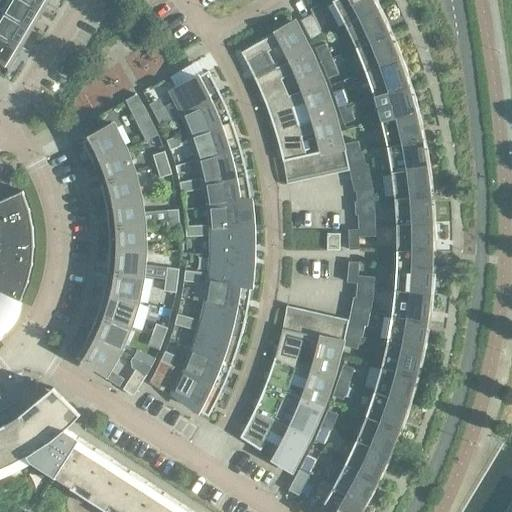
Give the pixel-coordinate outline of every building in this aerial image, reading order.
[(33,30),(44,11),(24,0),(1,0),(0,2),(0,10),(5,13),(33,30)] [(24,0),(44,11),(50,0),(24,0)] [(102,0),(95,14),(107,20),(117,0),(102,0)] [(346,25),(381,8),(377,0),(336,0),(334,2),(346,25)] [(381,8),(346,25),(357,49),(390,34),(386,25),(389,24),(381,8)] [(5,13),(0,21),(0,35),(22,49),(33,30),(5,13)] [(301,21),(312,42),(324,36),(313,15),(301,21)] [(82,21),(77,34),(95,43),(101,30),(82,21)] [(296,24),(295,23),(242,53),(248,63),(250,69),(256,79),(311,54),(296,24)] [(390,34),(357,49),(367,73),(403,59),(397,42),(394,43),(390,34)] [(0,61),(10,68),(22,49),(0,35),(0,61)] [(322,64),(333,60),(327,47),(316,51),(322,64)] [(311,54),(256,79),(260,90),(263,95),(267,106),(324,84),(311,54)] [(403,59),(367,73),(375,97),(410,86),(406,77),(409,76),(403,59)] [(333,60),(322,64),(327,77),(338,72),(333,60)] [(215,81),(209,71),(172,92),(184,115),(222,97),(217,87),(215,81)] [(324,84),(267,106),(269,111),(273,122),(276,133),(335,116),(324,84)] [(410,86),(375,97),(382,122),(420,113),(415,95),(412,96),(410,86)] [(339,109),(350,105),(345,92),(334,95),(339,109)] [(226,107),(222,97),(184,115),(193,137),(233,122),(229,112),(226,107)] [(149,116),(143,105),(132,111),(138,122),(149,116)] [(350,105),(339,109),(343,122),(354,119),(350,105)] [(420,113),(382,122),(388,148),(423,140),(421,131),(424,130),(420,113)] [(282,156),(284,162),(299,158),(313,154),(328,151),(343,147),(335,116),(276,133),(280,145),(282,156)] [(236,132),(233,122),(193,137),(201,160),(241,148),(238,138),(236,132)] [(91,156),(94,163),(126,149),(114,125),(83,142),(85,146),(89,153),(91,156)] [(177,137),(181,147),(191,143),(188,133),(177,137)] [(181,147),(177,137),(167,141),(171,151),(181,147)] [(423,140),(388,148),(392,173),(431,167),(428,150),(425,150),(423,140)] [(347,158),(362,155),(359,144),(345,147),(347,158)] [(343,147),(328,151),(334,174),(350,171),(350,169),(347,158),(345,147),(343,148),(343,147)] [(244,159),(241,148),(201,160),(206,183),(248,175),(246,169),(244,159)] [(100,180),(101,184),(135,174),(126,149),(94,163),(97,171),(100,180)] [(319,177),(334,174),(328,151),(313,154),(319,177)] [(157,167),(169,163),(165,152),(154,156),(157,167)] [(304,181),(319,177),(313,154),(299,158),(304,181)] [(362,155),(347,158),(350,169),(364,165),(362,155)] [(286,173),(288,184),(304,181),(299,158),(284,162),(286,173)] [(169,163),(157,167),(160,178),(172,175),(169,163)] [(431,167),(392,173),(396,199),(432,195),(430,186),(433,185),(431,167)] [(105,197),(107,206),(141,199),(135,174),(101,184),(104,193),(105,197)] [(249,180),(248,175),(206,183),(210,207),(252,202),(250,191),(249,180)] [(191,181),(193,191),(203,189),(201,179),(191,181)] [(193,191),(191,181),(180,183),(182,193),(193,191)] [(356,191),(357,202),(372,201),(371,190),(356,191)] [(11,317),(11,316),(13,316),(16,312),(21,302),(28,283),(33,265),(34,247),(34,229),(30,211),(23,192),(0,201),(0,332),(3,329),(7,325),(6,323),(7,322),(9,321),(9,320),(10,319),(11,317)] [(432,195),(396,199),(397,225),(436,223),(435,205),(432,205),(432,195)] [(109,219),(110,228),(145,225),(141,199),(107,206),(108,214),(109,219)] [(253,207),(252,202),(210,207),(212,231),(254,229),(254,218),(253,207)] [(168,223),(180,222),(179,210),(167,211),(168,223)] [(359,226),(374,226),(373,215),(358,215),(359,226)] [(450,218),(438,219),(439,235),(451,234),(450,218)] [(180,222),(168,223),(168,235),(181,234),(180,222)] [(437,241),(436,223),(397,225),(397,252),(434,252),(434,241),(437,241)] [(110,246),(110,250),(146,251),(145,225),(110,228),(110,232),(110,241),(110,246)] [(198,237),(197,226),(186,227),(187,237),(198,237)] [(197,226),(198,237),(208,236),(208,226),(197,226)] [(374,226),(359,226),(359,237),(374,237),(374,226)] [(254,235),(254,229),(212,231),(212,255),(254,257),(254,251),(254,240),(254,235)] [(340,251),(341,234),(328,234),(328,251),(340,251)] [(110,263),(109,272),(143,277),(146,251),(110,250),(110,259),(110,263)] [(254,268),(254,257),(212,255),(211,279),(252,284),(253,273),(254,268)] [(396,291),(434,295),(436,277),(433,276),(434,266),(397,264),(396,291)] [(166,280),(178,282),(180,270),(168,268),(166,280)] [(195,283),(196,272),(186,271),(184,282),(195,283)] [(106,285),(104,294),(139,303),(143,277),(109,272),(108,277),(106,285)] [(196,272),(195,283),(206,284),(207,274),(196,272)] [(357,287),(371,288),(372,277),(358,276),(357,287)] [(251,295),(252,284),(211,279),(207,303),(248,311),(250,300),(251,295)] [(178,282),(166,280),(165,292),(177,293),(178,282)] [(371,288),(357,287),(356,298),(370,299),(371,288)] [(434,295),(396,291),(392,317),(428,322),(429,312),(432,312),(434,295)] [(99,311),(98,315),(131,327),(139,303),(104,294),(102,303),(99,311)] [(247,316),(248,311),(207,303),(201,326),(242,338),(245,327),(247,316)] [(285,318),(283,330),(298,333),(304,310),(287,306),(285,318)] [(313,337),(319,314),(304,310),(298,333),(313,337)] [(328,341),(334,317),(319,314),(313,337),(328,341)] [(91,332),(89,336),(121,351),(131,327),(98,315),(95,324),(91,332)] [(186,328),(188,318),(178,315),(175,325),(186,328)] [(328,341),(342,345),(342,344),(344,344),(349,320),(334,317),(328,341)] [(428,322),(392,317),(388,342),(426,350),(429,332),(427,332),(428,322)] [(188,318),(186,328),(196,330),(199,320),(188,318)] [(152,335),(164,340),(168,328),(156,324),(152,335)] [(240,343),(242,338),(201,326),(194,350),(233,364),(237,354),(240,343)] [(279,344),(278,351),(275,358),(334,376),(342,345),(328,341),(313,337),(298,333),(283,330),(281,337),(279,344)] [(164,340),(152,335),(148,346),(160,351),(164,340)] [(84,346),(78,356),(107,375),(121,351),(89,336),(87,339),(84,346)] [(426,350),(388,342),(382,367),(417,377),(420,367),(422,367),(426,350)] [(229,374),(233,364),(194,350),(185,372),(223,389),(225,384),(229,374)] [(176,357),(166,352),(161,361),(171,366),(176,357)] [(323,407),(334,376),(275,358),(274,363),(270,374),(266,385),(323,407)] [(338,381),(349,384),(354,371),(343,367),(338,381)] [(417,377),(382,367),(375,392),(412,404),(417,387),(414,386),(417,377)] [(137,368),(123,390),(134,397),(148,375),(137,368)] [(156,372),(150,383),(160,390),(167,380),(156,372)] [(219,399),(223,389),(185,372),(173,394),(209,417),(214,408),(216,403),(219,399)] [(349,384),(338,381),(334,394),(345,398),(349,384)] [(310,438),(323,407),(266,385),(262,396),(259,401),(255,411),(310,438)] [(0,511),(194,511),(66,429),(72,425),(81,415),(54,388),(31,407),(20,416),(20,417),(6,426),(6,425),(0,427),(0,511)] [(412,404),(375,392),(367,417),(401,430),(404,420),(407,421),(412,404)] [(275,459),(292,471),(310,438),(255,411),(250,420),(246,429),(241,438),(261,451),(270,435),(272,432),(286,439),(284,443),(275,459)] [(321,426),(332,430),(338,417),(327,413),(321,426)] [(401,430),(367,417),(357,441),(392,457),(400,440),(397,439),(401,430)] [(332,430),(321,426),(316,439),(326,443),(332,430)] [(392,457),(357,441),(346,465),(378,481),(383,472),(385,473),(392,457)] [(307,456),(300,469),(310,474),(317,462),(307,456)] [(378,481),(346,465),(333,487),(367,507),(376,491),(374,490),(378,481)] [(300,496),(311,474),(310,474),(300,469),(289,490),(300,496)] [(364,511),(367,507),(333,487),(320,510),(322,511),(364,511)]
